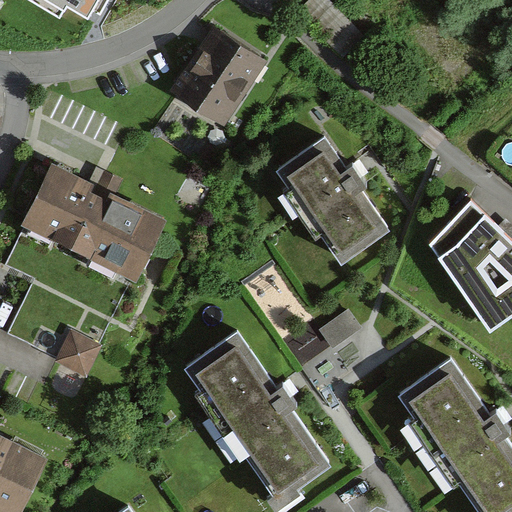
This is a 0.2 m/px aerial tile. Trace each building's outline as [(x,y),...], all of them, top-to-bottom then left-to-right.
[(1,0),(55,28),(69,0),(80,0),(98,9),(103,0),(1,0)] [(360,34),(327,0),(308,0),(301,7),(343,51),(360,34)] [(259,65),(209,30),(165,91),(214,126),(259,65)] [(389,224),(326,137),(275,174),(337,261),(389,224)] [(155,218),(35,164),(9,222),(129,276),(155,218)] [(511,307),(511,244),(465,201),(424,245),(480,329),(511,307)] [(333,351),(362,330),(348,310),(322,329),(319,331),(333,351)] [(102,340),(70,326),(56,355),(88,370),(102,340)] [(331,459),(239,330),(183,370),(275,499),(331,459)] [(511,442),(497,421),(452,357),(395,396),(475,511),(500,511),(511,504),(511,442)] [(48,449),(0,425),(0,499),(19,508),(48,449)]
